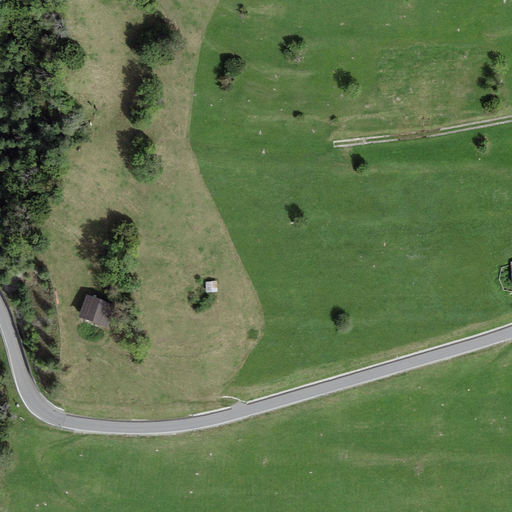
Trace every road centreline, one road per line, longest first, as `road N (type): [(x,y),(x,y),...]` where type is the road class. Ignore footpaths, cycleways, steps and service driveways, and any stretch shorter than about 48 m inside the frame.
road 1 (unclassified): [(511,331),(227,417),(125,428),(66,422),(40,408),(0,305)]
road 2 (track): [(350,144),(511,118)]
